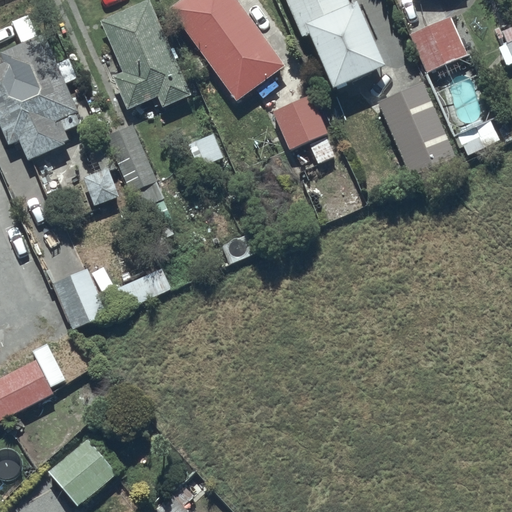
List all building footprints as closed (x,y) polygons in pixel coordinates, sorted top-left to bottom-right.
[(150,0),(137,0),(101,17),(124,67),(114,71),(129,105),(158,92),(163,103),(191,90),(150,0)] [(240,0),(176,0),(170,5),(237,97),(285,62),(240,0)] [(349,0),(287,0),(305,40),(313,36),(335,89),(388,67),(360,4),(353,7),(349,0)] [(452,13),(410,30),(453,136),(458,134),(466,155),(502,140),(492,117),(497,114),(470,49),(467,50),(452,13)] [(506,63),(511,60),(511,23),(502,27),(507,40),(498,44),(506,63)] [(0,119),(9,139),(19,135),(27,156),(65,141),(64,137),(68,135),(65,127),(80,121),(78,118),(82,117),(46,29),(0,48),(2,51),(0,51),(0,119)] [(424,78),(378,98),(411,173),(457,153),(424,78)] [(313,95),(274,112),(290,150),(310,142),(319,164),(336,157),(328,139),(331,138),(313,95)] [(171,216),(133,121),(107,131),(131,190),(134,189),(162,257),(172,253),(164,235),(174,231),(168,217),(171,216)] [(214,130),(189,141),(199,165),(224,154),(214,130)] [(93,202),(118,193),(110,168),(116,166),(107,139),(93,144),(101,167),(84,173),(93,202)] [(222,245),(229,262),(266,247),(258,227),(224,241),(225,244),(222,245)] [(108,310),(87,265),(52,282),(73,326),(108,310)] [(162,265),(110,287),(119,309),(172,286),(162,265)] [(0,374),(0,415),(53,389),(51,384),(65,376),(47,340),(32,348),(36,356),(0,374)] [(77,503),(118,469),(88,434),(48,468),(77,503)] [(192,511),(185,505),(203,487),(194,478),(196,475),(193,472),(151,511),(192,511)]
